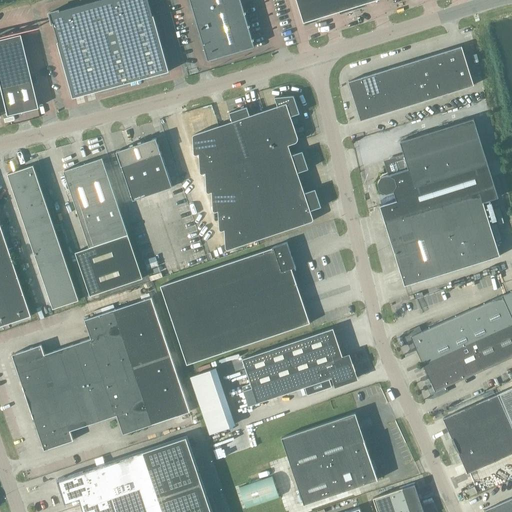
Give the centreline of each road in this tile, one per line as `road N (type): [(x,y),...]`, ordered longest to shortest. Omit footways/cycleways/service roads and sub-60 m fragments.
road 1 (unclassified): [(455,511),(382,346),(314,57)]
road 2 (unclassified): [(0,143),(314,57)]
road 3 (unknown): [(100,116),(130,211),(148,222),(175,216),(183,197),(158,101)]
road 4 (unclassified): [(314,57),(504,0)]
